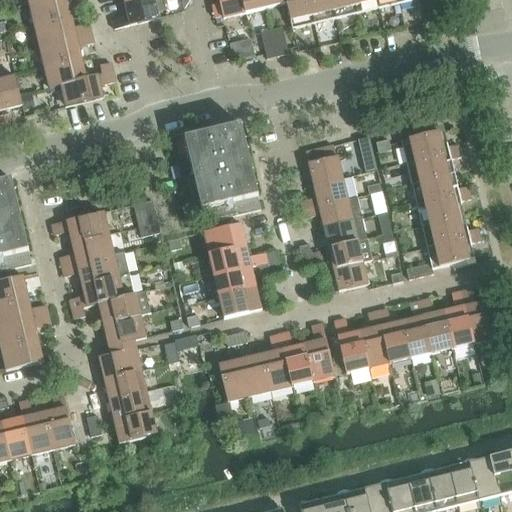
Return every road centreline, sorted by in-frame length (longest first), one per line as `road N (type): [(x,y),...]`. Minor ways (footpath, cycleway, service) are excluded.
road 1 (residential): [(511,270),(303,319),(270,177),(291,156),(279,96)]
road 2 (residential): [(279,96),(507,45)]
road 3 (residential): [(74,373),(23,157)]
road 4 (residential): [(157,117),(139,39),(102,48),(90,0)]
road 5 (residential): [(23,157),(157,117)]
